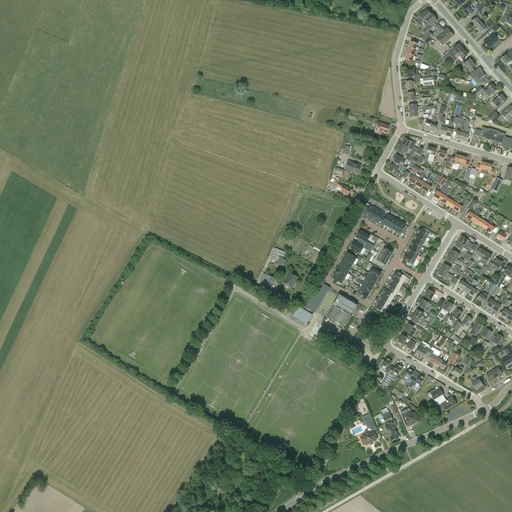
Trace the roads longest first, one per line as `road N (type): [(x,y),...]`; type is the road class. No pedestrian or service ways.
road 1 (tertiary): [(279,511),(317,486),(483,410)]
road 2 (residential): [(393,262),(367,305),(325,281),(331,270),(360,220),(402,246)]
road 3 (residential): [(476,398),(385,345),(423,278)]
road 4 (unclassified): [(301,302),(376,171)]
road 5 (residential): [(401,129),(395,59),(410,10),(422,0)]
